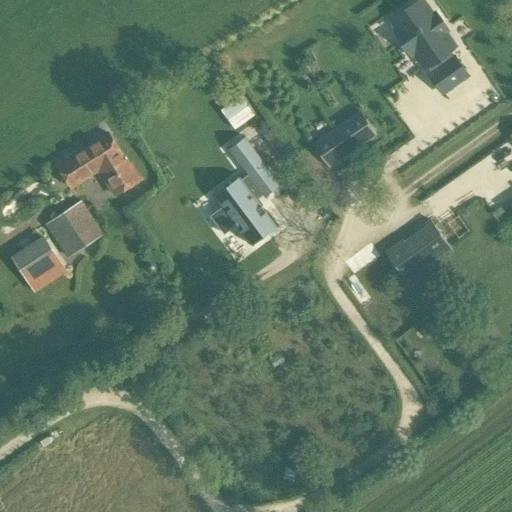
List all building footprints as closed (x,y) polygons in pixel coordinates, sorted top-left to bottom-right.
[(424,80),(436,96),(462,76),(450,59),(447,62),(441,53),(447,49),(435,33),(439,30),(429,17),(425,20),(413,4),(386,25),(392,33),(388,36),(404,58),(408,55),(420,70),(424,66),(430,75),(424,80)] [(241,96),(221,110),(235,129),(255,115),(241,96)] [(313,144),(329,167),(377,134),(360,110),(313,144)] [(125,161),(121,155),(122,155),(104,129),(54,164),(59,171),(67,182),(69,185),(96,166),(113,190),(138,173),(128,159),(125,161)] [(230,148),(229,149),(248,175),(264,195),(265,197),(266,196),(265,194),(279,184),(280,186),(281,185),(245,137),(244,138),(245,140),(232,150),(230,148)] [(63,183),(67,182),(59,171),(57,173),(63,183)] [(223,207),(211,216),(225,234),(232,229),(232,230),(238,226),(241,230),(252,246),(253,245),(252,243),(275,226),(276,228),(277,227),(257,200),(242,179),(240,176),(239,177),(240,179),(217,196),(216,194),(215,195),(223,207)] [(82,201),(45,225),(67,258),(104,233),(82,201)] [(451,248),(431,221),(426,225),(427,227),(405,243),(403,241),(387,253),(406,280),(424,268),(438,258),(451,248)] [(44,235),(11,257),(35,293),(68,271),(44,235)] [(149,260),(144,267),(149,274),(157,274),(161,267),(157,260),(149,260)] [(414,390),(416,393),(439,376),(436,371),(440,368),(419,342),(438,328),(417,303),(387,325),(400,341),(361,369),(391,406),(414,390)] [(285,471),(284,478),(295,481),(297,470),(290,468),(285,471)]
